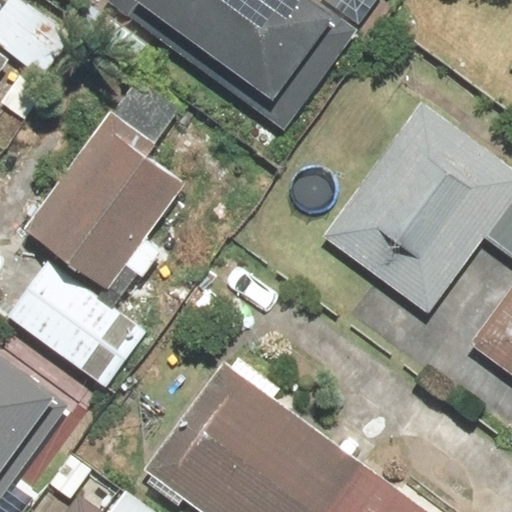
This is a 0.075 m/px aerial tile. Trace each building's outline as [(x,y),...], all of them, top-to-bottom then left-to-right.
[(107,0),(102,8),(131,31),(139,21),(286,131),(350,45),(289,0),(107,0)] [(175,120),(132,87),(17,239),(101,302),(182,196),(141,165),(175,120)] [(511,175),(421,110),(325,243),(430,317),(481,246),(511,268),(511,292),(469,352),(511,382),(511,175)] [(48,273),(7,327),(79,379),(119,325),(48,273)] [(398,500),(289,420),(301,404),(229,351),(217,366),(139,471),(195,511),(455,511),(412,480),(398,500)] [(0,478),(54,407),(0,366),(0,478)] [(143,511),(119,495),(107,511),(94,511),(77,499),(67,511),(143,511)]
